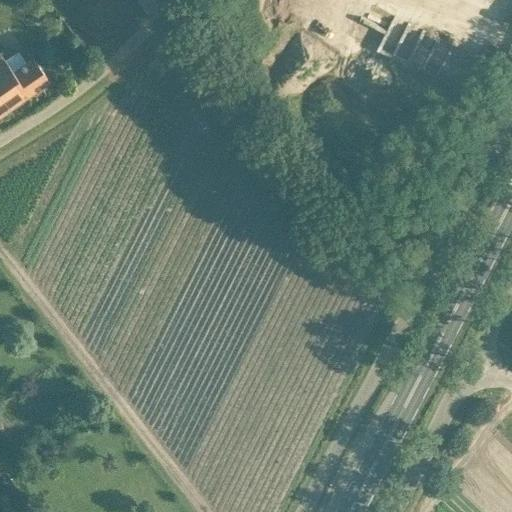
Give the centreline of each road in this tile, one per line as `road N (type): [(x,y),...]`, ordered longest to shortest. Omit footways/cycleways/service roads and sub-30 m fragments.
road 1 (unclassified): [(511,108),(304,511)]
road 2 (unknown): [(219,511),(0,232)]
road 3 (primary): [(350,511),(511,200)]
road 4 (unclassified): [(0,131),(133,49),(187,0)]
road 5 (unclassified): [(395,511),(472,359)]
road 6 (unknown): [(434,511),(465,463),(511,421)]
